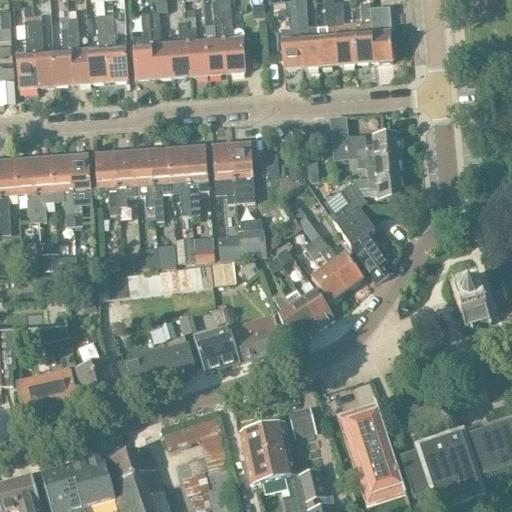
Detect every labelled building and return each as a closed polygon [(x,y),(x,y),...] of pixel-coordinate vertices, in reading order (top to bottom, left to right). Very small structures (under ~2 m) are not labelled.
[(288,11),(290,32),(280,33),(280,43),(283,74),(301,72),(296,1),(296,0),(268,0),(270,13),(288,11)] [(296,1),(301,72),(320,71),(317,41),(309,41),(306,0),(296,1)] [(326,29),(316,30),(317,41),(320,71),(337,70),(333,3),(332,3),(332,2),(324,2),(326,29)] [(333,3),(337,70),(355,68),(353,38),(352,27),(344,27),(342,2),(333,3)] [(221,4),(226,78),(245,77),(242,42),(232,43),(229,3),(221,4)] [(214,44),(206,45),(208,79),(226,78),(221,4),(212,4),(214,44)] [(254,8),(255,22),(264,22),(263,7),(254,8)] [(362,37),(353,38),(355,68),(373,67),(370,20),(369,7),(360,8),(362,37)] [(68,18),(73,89),(91,88),(88,53),(79,54),(77,21),(75,22),(75,14),(67,14),(68,18)] [(1,16),(2,33),(9,32),(8,15),(1,16)] [(132,50),(135,85),(154,84),(152,67),(149,17),(140,17),(142,41),(133,42),(134,50),(132,50)] [(62,56),(53,56),(55,90),(73,89),(68,18),(59,19),(62,56)] [(32,20),(37,92),(55,90),(53,56),(44,57),(41,19),(32,20)] [(104,20),(109,86),(128,85),(125,51),(115,52),(113,19),(104,20)] [(370,20),(373,67),(392,65),(390,36),(380,37),(379,19),(370,20)] [(26,58),(16,59),(19,93),(37,92),(32,20),(23,20),(26,58)] [(88,53),(91,88),(109,86),(104,20),(95,20),(98,53),(88,53)] [(172,82),(190,81),(186,20),(185,20),(185,26),(178,27),(179,47),(170,48),(172,82)] [(186,20),(190,81),(208,79),(206,45),(196,45),(194,20),(186,20)] [(2,33),(0,32),(0,44),(10,44),(10,43),(9,32),(2,33)] [(0,59),(11,58),(10,50),(0,50),(0,59)] [(2,86),(3,97),(14,100),(12,84),(2,85),(2,86)] [(3,108),(14,107),(14,100),(3,97),(3,108)] [(347,141),(349,163),(401,159),(399,137),(372,140),(373,148),(365,149),(364,139),(347,141)] [(331,148),(332,164),(348,164),(347,147),(331,148)] [(230,150),(235,208),(255,206),(250,148),(230,150)] [(212,151),(215,185),(215,199),(226,199),(227,208),(235,208),(230,150),(212,151)] [(186,153),(191,213),(191,220),(200,219),(197,186),(207,186),(205,151),(186,153)] [(168,154),(171,198),(180,197),(182,214),(191,213),(186,153),(168,154)] [(150,156),(154,216),(155,216),(156,226),(164,225),(162,199),(171,198),(168,154),(150,156)] [(132,157),(134,191),(144,190),(146,217),(154,216),(150,156),(132,157)] [(114,158),(118,211),(127,210),(125,192),(134,191),(132,157),(114,158)] [(95,160),(98,194),(108,193),(110,219),(118,219),(118,211),(114,158),(95,160)] [(267,180),(278,179),(276,158),(265,159),(267,180)] [(349,163),(349,171),(349,173),(366,171),(367,180),(377,180),(377,181),(402,179),(401,159),(349,163)] [(69,162),(74,230),(82,230),(80,195),(90,194),(88,160),(69,162)] [(51,163),(54,207),(63,207),(65,231),(74,230),(69,162),(51,163)] [(33,164),(37,226),(46,226),(45,208),(54,207),(51,163),(33,164)] [(15,166),(17,200),(27,199),(29,227),(37,226),(33,164),(15,166)] [(0,166),(0,210),(2,240),(3,248),(4,253),(21,253),(21,238),(11,239),(8,201),(17,200),(15,166),(0,166)] [(317,166),(307,166),(308,178),(318,177),(317,166)] [(352,183),(358,193),(364,200),(378,199),(379,204),(404,201),(402,179),(377,181),(377,180),(367,180),(367,182),(352,183)] [(333,216),(327,220),(350,251),(374,234),(358,212),(366,206),(352,186),(351,184),(338,185),(340,195),(349,207),(341,213),(344,217),(337,222),(333,216)] [(320,257),(328,268),(336,280),(335,281),(346,295),(363,283),(344,257),(337,262),(328,249),(327,250),(319,239),(318,240),(305,222),(307,220),(300,211),(292,217),(311,245),(320,257)] [(238,236),(240,264),(267,261),(265,234),(238,236)] [(350,251),(376,287),(391,276),(366,241),(374,235),(374,234),(350,251)] [(218,265),(240,264),(238,236),(237,237),(238,240),(217,242),(218,265)] [(276,237),(266,243),(272,253),(282,246),(276,237)] [(175,243),(178,267),(195,266),(194,255),(193,242),(175,243)] [(312,263),(320,257),(311,245),(303,251),(312,263)] [(158,252),(159,273),(175,272),(175,267),(175,251),(158,252)] [(206,254),(194,255),(195,266),(207,265),(206,254)] [(39,276),(38,255),(21,256),(23,276),(39,276)] [(42,258),(43,275),(59,274),(58,257),(42,258)] [(122,259),(123,272),(136,271),(135,259),(122,259)] [(103,274),(120,273),(119,260),(102,261),(103,274)] [(239,272),(247,284),(260,276),(252,264),(239,272)] [(212,269),(214,289),(235,287),(233,267),(212,269)] [(310,281),(329,307),(346,295),(335,281),(336,280),(328,268),(310,281)] [(200,271),(202,292),(213,290),(210,270),(200,271)] [(189,272),(192,293),(202,292),(200,271),(189,272)] [(179,273),(182,294),(192,293),(189,272),(179,273)] [(169,275),(171,295),(182,294),(179,273),(169,275)] [(159,276),(162,297),(171,295),(169,275),(159,276)] [(149,277),(152,298),(162,297),(159,276),(149,277)] [(138,278),(140,299),(152,298),(149,277),(138,278)] [(458,311),(465,333),(491,324),(475,277),(449,286),(456,306),(458,311)] [(127,280),(130,301),(140,299),(138,278),(127,280)] [(117,281),(119,302),(130,301),(127,280),(117,281)] [(106,282),(109,303),(119,302),(117,281),(106,282)] [(96,283),(98,304),(109,303),(106,282),(96,283)] [(297,294),(320,333),(334,324),(315,294),(309,286),(297,294)] [(292,309),(306,342),(320,333),(297,294),(293,297),(292,296),(286,300),(292,309)] [(278,318),(292,352),(306,342),(292,309),(286,300),(285,301),(281,295),(272,301),(282,316),(278,318)] [(239,366),(284,352),(273,317),(229,330),(229,331),(228,331),(239,366)] [(170,325),(158,328),(163,344),(175,340),(170,325)] [(204,377),(239,366),(228,331),(194,342),(204,377)] [(24,335),(25,345),(68,343),(68,333),(24,335)] [(118,365),(128,399),(196,379),(186,345),(118,365)] [(0,390),(13,389),(12,372),(15,372),(14,353),(0,353),(0,390)] [(75,370),(86,410),(117,402),(106,362),(75,370)] [(24,420),(53,413),(78,408),(70,371),(16,383),(24,420)] [(368,509),(406,496),(376,407),(339,419),(368,509)] [(289,417),(295,442),(315,437),(309,412),(289,417)] [(239,511),(230,472),(229,472),(220,437),(217,420),(163,438),(168,454),(190,447),(201,444),(208,476),(182,483),(186,500),(191,499),(194,511),(239,511)] [(440,511),(446,511),(472,503),(484,499),(478,481),(511,469),(511,426),(511,423),(463,439),(462,436),(420,451),(421,454),(400,461),(415,503),(435,496),(440,511)] [(283,511),(304,511),(298,479),(296,480),(285,426),(239,436),(250,490),(285,483),(289,499),(281,500),(283,511)] [(104,465),(115,504),(117,511),(167,511),(148,454),(104,465)] [(72,475),(82,511),(91,511),(91,510),(115,504),(104,465),(102,459),(70,468),(72,475)] [(57,472),(67,511),(82,511),(72,475),(70,468),(57,472)] [(41,477),(50,511),(67,511),(57,472),(41,477)] [(298,479),(304,511),(334,511),(334,508),(323,510),(321,502),(326,501),(319,474),(298,479)] [(0,511),(40,511),(31,479),(0,487),(0,511)]
